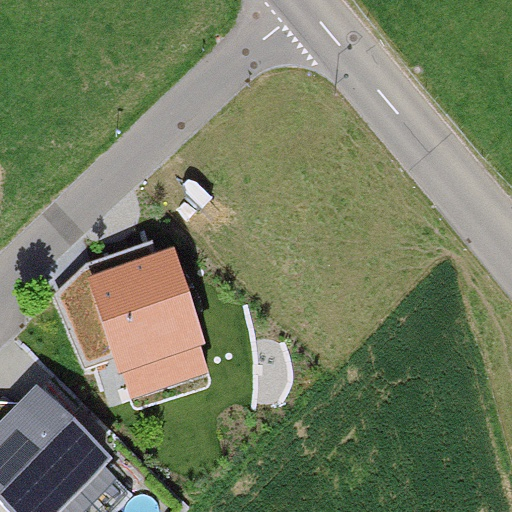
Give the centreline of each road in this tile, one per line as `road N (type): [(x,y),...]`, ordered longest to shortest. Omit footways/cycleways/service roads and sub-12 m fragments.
road 1 (residential): [(0,294),(297,0)]
road 2 (tertiary): [(297,0),(511,255)]
